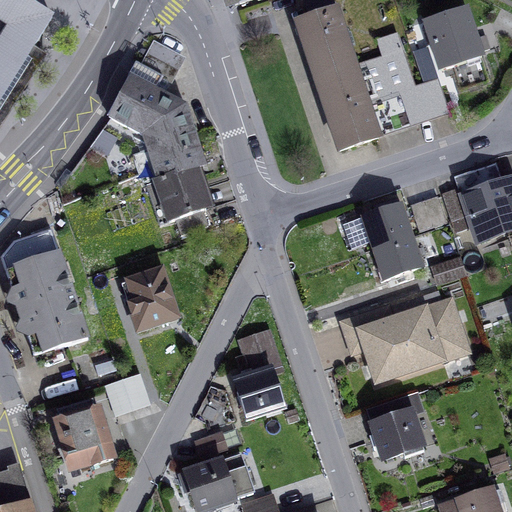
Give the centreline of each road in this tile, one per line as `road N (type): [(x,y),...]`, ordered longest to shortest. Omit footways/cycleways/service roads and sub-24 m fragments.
road 1 (residential): [(268,258),(245,285),(126,511)]
road 2 (residential): [(268,258),(352,511)]
road 3 (residential): [(261,220),(511,138)]
road 4 (primary): [(0,202),(76,106),(134,0)]
road 5 (residential): [(168,0),(202,39),(261,220)]
road 6 (residential): [(0,363),(46,511)]
